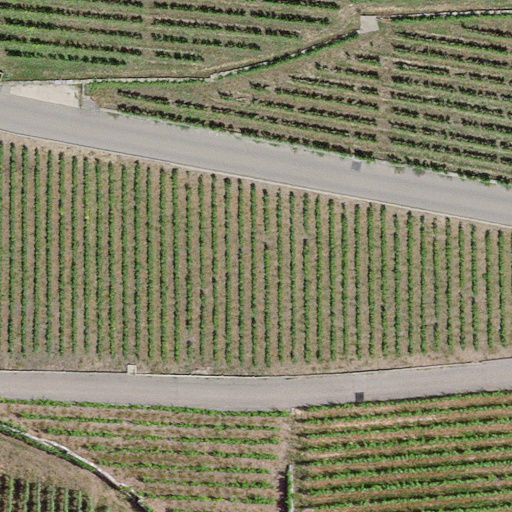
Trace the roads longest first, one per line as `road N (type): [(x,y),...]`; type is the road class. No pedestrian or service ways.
road 1 (unclassified): [(511,216),(0,116)]
road 2 (track): [(0,397),(297,406),(511,386)]
